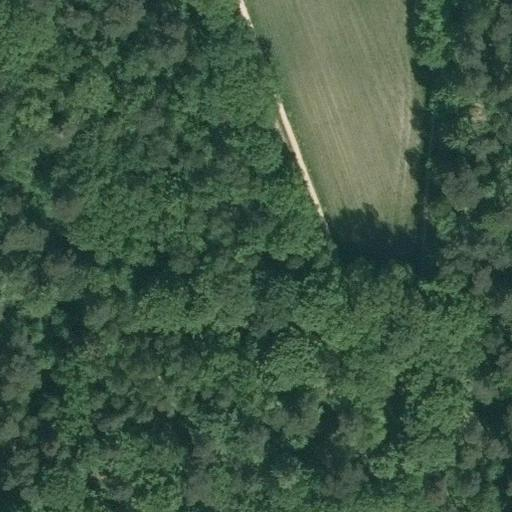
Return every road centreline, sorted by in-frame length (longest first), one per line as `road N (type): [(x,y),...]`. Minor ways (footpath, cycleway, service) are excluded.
road 1 (track): [(399,462),(225,0)]
road 2 (track): [(449,0),(399,462)]
